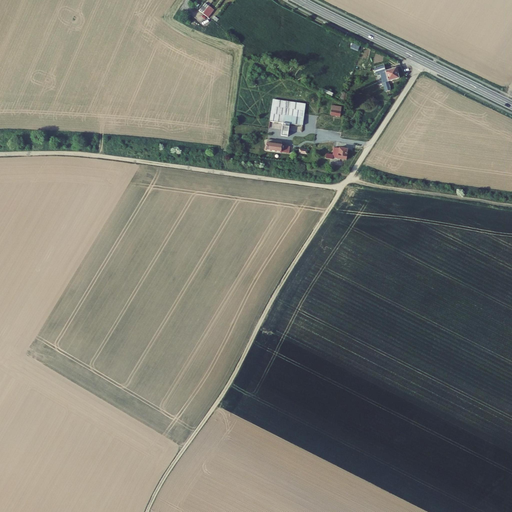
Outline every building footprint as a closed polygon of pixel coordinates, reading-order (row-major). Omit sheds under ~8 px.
[(203,13),(208,18),(214,10),(209,6),(207,9),(203,13)] [(376,75),(380,74),(385,91),(390,90),(388,82),(399,79),(396,68),(386,71),(384,65),(374,68),(376,75)] [(290,87),(293,82),(278,75),(276,80),(290,87)] [(273,99),(270,121),(302,126),(304,114),(306,104),(273,99)] [(330,115),(340,116),(341,107),(332,106),(330,115)] [(302,126),(270,121),(268,134),(301,138),(302,126)] [(282,146),(282,145),(267,143),(266,150),(281,152),(282,146)] [(333,159),(333,157),(346,159),(347,149),(334,147),(333,154),(326,154),(326,158),(333,159)]
